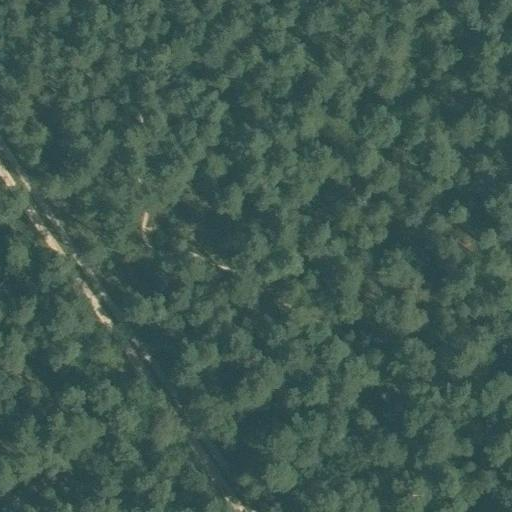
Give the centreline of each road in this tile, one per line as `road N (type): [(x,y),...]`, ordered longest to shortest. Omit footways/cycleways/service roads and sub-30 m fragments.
road 1 (track): [(236,511),(0,172)]
road 2 (track): [(511,351),(380,422),(341,454),(298,511)]
road 3 (track): [(170,419),(0,507)]
